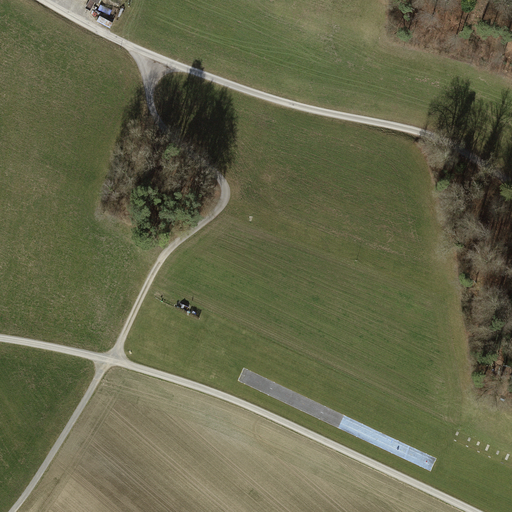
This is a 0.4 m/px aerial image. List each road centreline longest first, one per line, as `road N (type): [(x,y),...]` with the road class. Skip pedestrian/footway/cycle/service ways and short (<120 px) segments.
road 1 (track): [(473,511),(236,401),(109,360)]
road 2 (track): [(149,54),(282,101),(411,129),(511,182)]
road 3 (track): [(109,360),(164,255),(225,196),(217,174),(156,117),(149,54)]
road 4 (track): [(12,511),(109,360)]
